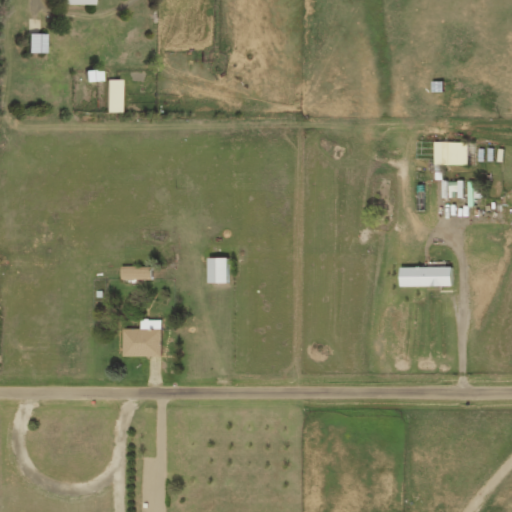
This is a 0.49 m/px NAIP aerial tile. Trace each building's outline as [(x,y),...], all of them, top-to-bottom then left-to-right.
[(45,33),(27,33),(27,52),(45,52),(45,33)] [(106,112),(120,112),(120,79),(107,79),(106,112)] [(436,141),(436,164),(469,164),(469,142),(436,141)] [(210,283),(229,282),(229,257),(209,257),(210,283)] [(153,267),(124,265),(123,278),(152,279),(153,267)] [(452,266),(401,267),(402,286),(452,286),(452,266)] [(163,356),(163,319),(142,319),(142,328),(125,328),(124,355),(163,356)]
